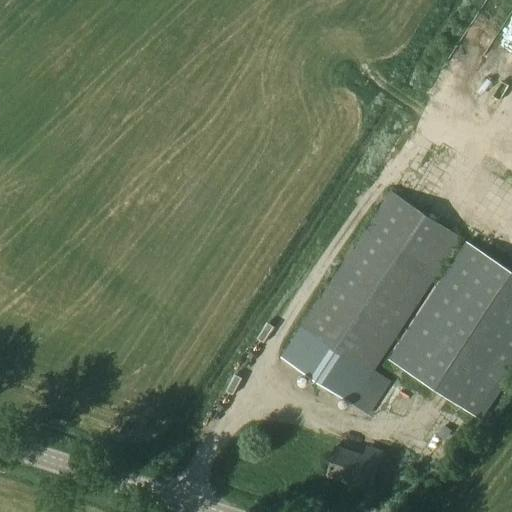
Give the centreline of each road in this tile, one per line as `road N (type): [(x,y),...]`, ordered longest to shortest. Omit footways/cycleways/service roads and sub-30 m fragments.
road 1 (unknown): [(151,494),(391,109)]
road 2 (tertiary): [(0,445),(204,511)]
road 3 (unknown): [(233,356),(339,397),(382,394),(415,370)]
